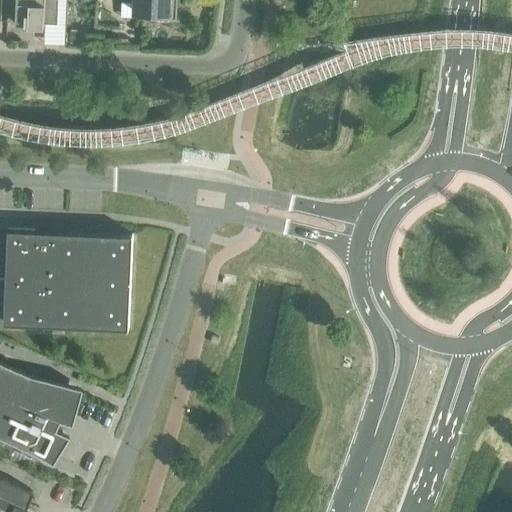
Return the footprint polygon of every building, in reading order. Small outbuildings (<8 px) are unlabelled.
[(15,0),(15,24),(30,25),(29,25),(38,25),(38,23),(56,23),(57,0),(15,0)] [(120,0),(121,1),(135,1),(135,10),(142,10),(142,18),(176,19),(176,0),(120,0)] [(70,29),(69,43),(78,44),(78,30),(70,29)] [(28,323),(127,327),(128,328),(133,233),(131,233),(8,228),(6,260),(11,261),(10,280),(5,279),(4,322),(28,323)] [(0,436),(27,449),(50,461),(67,434),(53,427),(56,419),(69,422),(79,386),(28,373),(0,361),(0,436)] [(0,511),(20,511),(31,490),(0,475),(0,511)]
